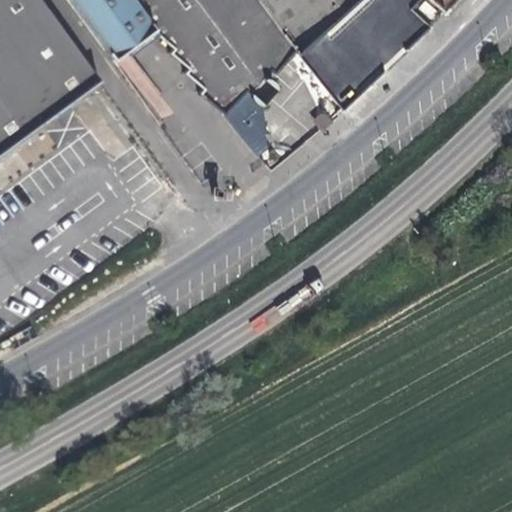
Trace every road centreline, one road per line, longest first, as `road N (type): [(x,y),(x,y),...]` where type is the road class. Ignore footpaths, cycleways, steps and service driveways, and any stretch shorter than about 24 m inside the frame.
road 1 (unclassified): [(511,6),(288,210),(152,301),(0,386)]
road 2 (primary): [(0,470),(292,293),(511,106)]
road 3 (unknown): [(0,226),(85,158),(102,155),(121,169),(128,200),(38,267)]
